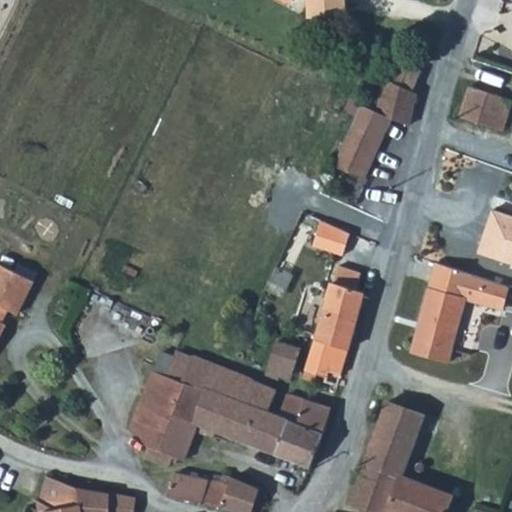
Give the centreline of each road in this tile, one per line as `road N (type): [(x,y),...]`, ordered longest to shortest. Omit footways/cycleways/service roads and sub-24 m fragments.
road 1 (residential): [(310,511),(368,370),(466,0)]
road 2 (residential): [(187,511),(0,439)]
road 3 (track): [(511,414),(368,370)]
